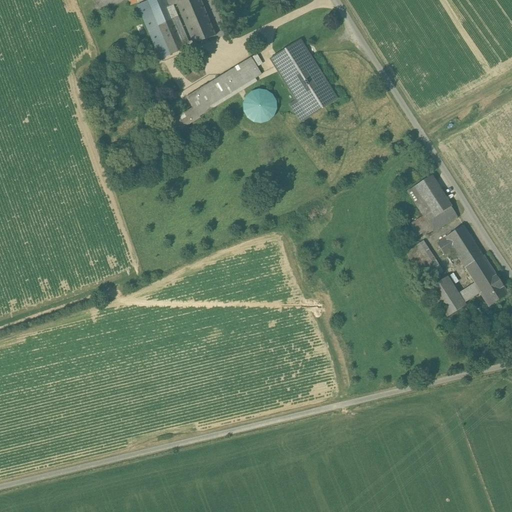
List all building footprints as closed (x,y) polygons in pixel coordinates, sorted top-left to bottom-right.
[(169,7),(165,0),(150,0),(146,2),(169,55),(186,48),(169,7)] [(199,0),(174,0),(178,6),(194,45),(215,36),(199,0)] [(169,55),(146,2),(138,5),(160,59),(169,55)] [(336,100),(300,41),(270,60),(296,101),(290,105),(300,122),(336,100)] [(251,58),(186,98),(192,108),(167,124),(173,134),(199,119),(198,117),(210,110),(256,82),(254,79),(261,75),(251,58)] [(275,113),(276,107),(274,101),(271,96),(266,92),(259,91),(253,92),(248,96),(245,101),(243,107),(245,114),(248,119),(254,122),(260,123),(266,122),(271,118),(275,113)] [(431,176),(407,192),(415,204),(422,199),(439,189),(431,176)] [(439,189),(422,199),(431,213),(424,218),(432,231),(456,216),(439,189)] [(431,213),(422,199),(415,204),(424,218),(431,213)] [(463,226),(445,238),(450,247),(469,236),(463,226)] [(469,236),(450,247),(453,250),(465,269),(482,257),(469,236)] [(445,238),(436,244),(444,256),(453,250),(450,247),(445,238)] [(427,273),(430,278),(439,272),(420,243),(403,254),(419,278),(427,273)] [(506,294),(482,257),(465,269),(475,284),(481,294),(489,306),(506,294)] [(463,306),(446,281),(429,292),(446,318),(463,306)] [(481,294),(475,284),(461,293),(468,303),(481,294)]
